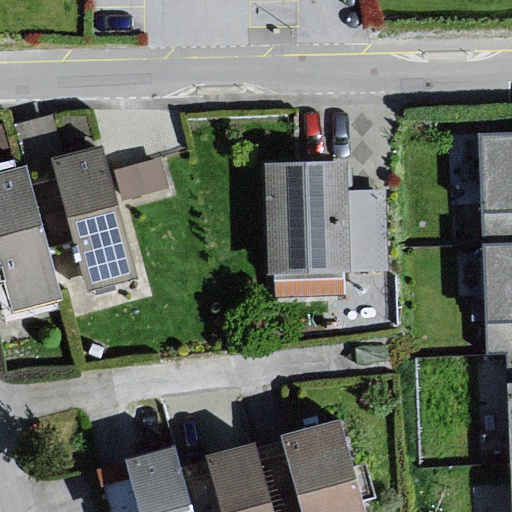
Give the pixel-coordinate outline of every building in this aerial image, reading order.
[(511,131),(478,133),(480,240),(511,238),(511,131)] [(100,157),(48,172),(83,302),(138,291),(100,157)] [(345,157),(261,161),(267,276),(386,270),(382,192),(347,194),(345,157)] [(27,179),(0,184),(0,273),(18,318),(58,304),(27,179)] [(511,238),(480,240),(484,353),(504,352),(511,351),(511,238)] [(361,511),(335,422),(280,438),(301,511),(361,511)] [(267,511),(254,454),(203,467),(214,511),(267,511)] [(187,511),(173,457),(123,470),(134,511),(187,511)]
